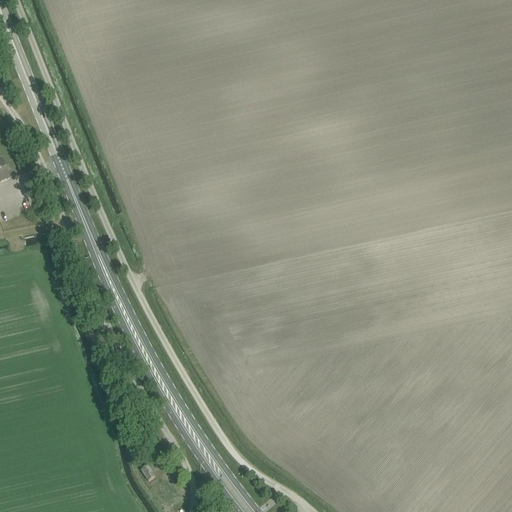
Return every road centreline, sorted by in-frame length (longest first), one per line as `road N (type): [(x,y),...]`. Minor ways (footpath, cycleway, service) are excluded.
road 1 (unclassified): [(311,511),(228,447),(168,352),(15,0)]
road 2 (primary): [(207,453),(140,346),(100,261),(0,9)]
road 3 (unclassified): [(0,100),(38,153),(97,306),(185,466),(195,511)]
